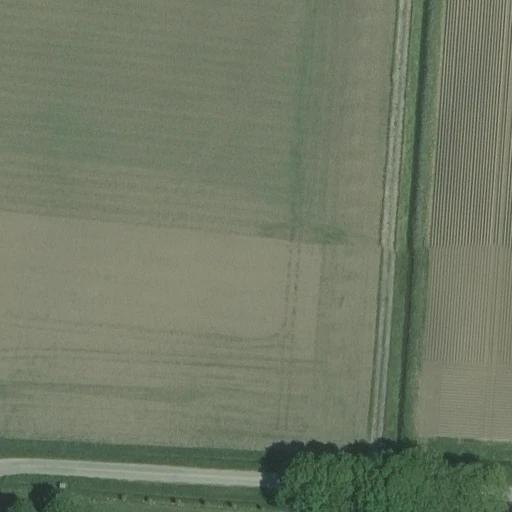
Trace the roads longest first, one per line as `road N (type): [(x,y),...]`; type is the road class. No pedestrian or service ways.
road 1 (unclassified): [(0,467),(511,494)]
road 2 (track): [(367,489),(402,0)]
